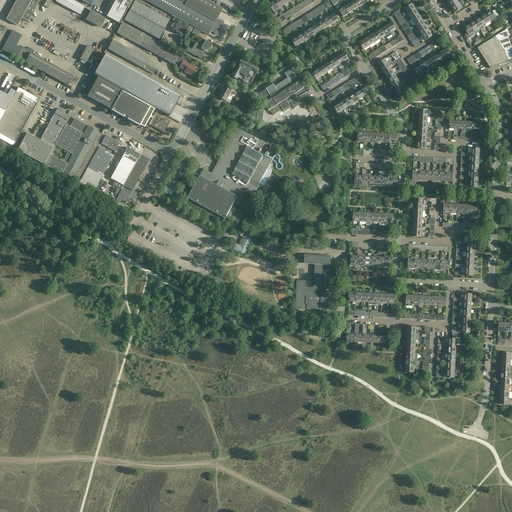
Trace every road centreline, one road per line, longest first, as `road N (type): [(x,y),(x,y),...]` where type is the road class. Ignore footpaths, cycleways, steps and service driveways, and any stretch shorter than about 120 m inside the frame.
road 1 (unclassified): [(169,153),(0,61)]
road 2 (unclassified): [(169,153),(258,0)]
